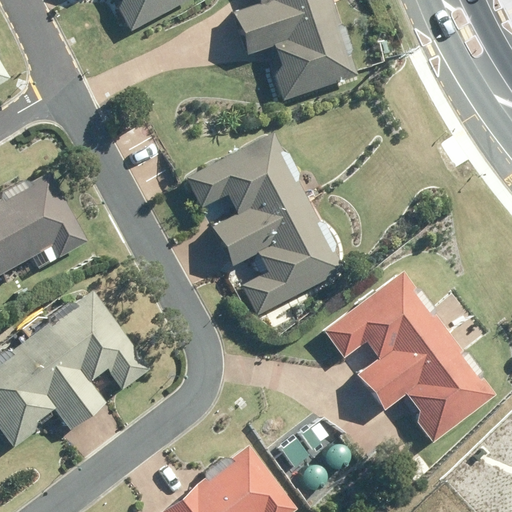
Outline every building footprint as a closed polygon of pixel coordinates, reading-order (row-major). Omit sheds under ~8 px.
[(120,0),(118,8),(130,31),(189,0),(120,0)] [(258,0),(260,5),(233,14),(241,36),(333,4),(331,0),(258,0)] [(275,45),(281,64),(276,75),(284,101),(358,75),(351,54),(354,48),(347,28),(340,24),(333,4),(241,36),(247,54),(275,45)] [(0,84),(9,79),(0,64),(0,84)] [(227,196),(236,215),(210,228),(221,248),(308,203),(296,180),(298,173),(290,158),(283,156),(271,133),(184,179),(201,209),(227,196)] [(0,194),(2,198),(0,198),(0,266),(4,273),(42,253),(49,264),(88,243),(49,172),(28,183),(26,179),(0,192),(0,194)] [(333,250),(335,243),(325,224),(318,222),(308,203),(221,248),(231,266),(251,256),(262,277),(240,288),(255,316),(343,270),(333,250)] [(367,342),(380,358),(357,376),(371,395),(449,335),(434,315),(434,308),(424,294),(417,293),(401,273),(323,332),(344,359),(367,342)] [(0,433),(11,449),(34,431),(36,423),(54,409),(70,430),(105,402),(90,381),(106,370),(122,392),(149,371),(90,292),(76,303),(67,301),(48,316),(47,324),(10,352),(0,350),(0,433)] [(449,335),(371,395),(382,410),(406,393),(418,409),(416,421),(433,443),(495,396),(481,378),(482,371),(469,354),(462,353),(449,335)] [(359,439),(356,451),(370,454),(372,442),(359,439)] [(205,473),(209,477),(178,501),(186,511),(294,511),(297,510),(248,444),(230,458),(232,462),(228,465),(224,459),(205,473)] [(423,457),(411,466),(426,485),(438,475),(423,457)] [(186,511),(178,501),(162,511),(186,511)]
